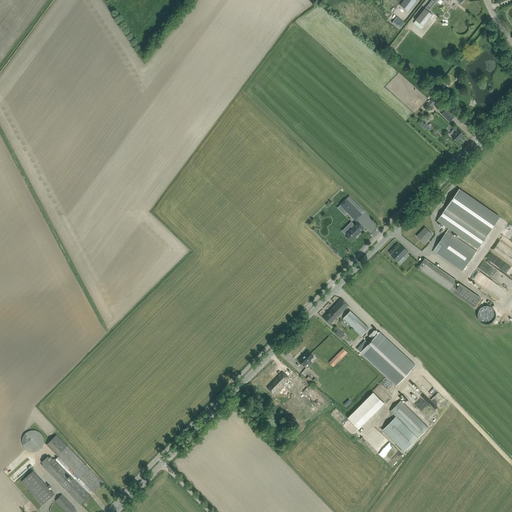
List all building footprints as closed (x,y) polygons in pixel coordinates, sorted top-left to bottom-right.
[(417,0),(404,0),(400,5),(408,11),(417,0)] [(425,9),(416,20),(423,26),(424,26),(433,15),(429,11),(430,10),(437,2),(440,5),(444,1),(444,0),(448,0),(449,0),(457,0),(458,1),(461,3),(463,1),(463,0),(431,0),(426,7),(425,9)] [(399,29),(405,23),(397,16),(392,22),(399,29)] [(430,107),(437,101),(433,98),(427,104),(430,107)] [(448,108),(441,114),(449,122),(456,116),(448,108)] [(449,134),(452,137),(457,141),(464,135),(459,130),(456,127),(449,134)] [(459,189),(437,221),(449,228),(448,230),(453,234),(455,232),(478,249),(487,235),(500,217),(459,189)] [(361,214),(346,198),(339,205),(355,220),(361,214)] [(364,229),(357,222),(344,235),(351,242),(364,229)] [(426,227),(417,236),(424,242),(431,235),(427,232),(429,231),(426,227)] [(453,235),(453,234),(448,230),(434,250),(463,271),(476,251),(453,235)] [(511,241),(503,235),(502,240),(511,246),(511,249),(511,250),(511,249),(511,247),(510,247),(506,245),(502,244),(507,247),(505,250),(510,251),(508,252),(511,253),(511,241)] [(409,252),(402,245),(391,255),(398,262),(404,256),(409,252)] [(418,269),(454,293),(474,307),(481,298),(460,283),(459,286),(455,283),(457,280),(425,258),(418,269)] [(500,284),(506,276),(483,261),(478,269),(500,284)] [(493,293),(498,286),(478,271),(472,279),(493,293)] [(348,305),(345,302),(342,299),(323,318),(330,324),(348,305)] [(363,336),(369,328),(350,312),(343,319),(363,336)] [(334,332),(342,339),(345,336),(337,328),(334,332)] [(365,340),(357,349),(361,352),(360,353),(385,377),(396,386),(402,380),(415,365),(380,332),(378,333),(374,330),(369,336),(373,339),(370,342),(368,341),(367,342),(365,340)] [(333,366),(348,352),(344,348),(330,363),(333,366)] [(309,351),(299,361),(304,366),(314,356),(309,351)] [(267,387),(271,391),(275,395),(280,390),(278,389),(283,384),(284,384),(290,378),(282,371),(280,373),(281,374),(279,375),(267,387)] [(390,391),(395,386),(386,377),(380,383),(390,391)] [(359,429),(385,403),(374,392),(348,418),(359,429)] [(351,396),(343,404),(346,407),(355,399),(351,396)] [(383,430),(404,451),(428,427),(401,401),(390,411),(396,416),(383,430)] [(30,431),(28,432),(26,432),(25,434),(24,435),(24,436),(23,438),(22,439),(22,441),(22,442),(23,444),(23,446),(24,447),(26,449),(27,450),(28,451),(30,452),(32,452),(33,452),(34,452),(37,451),(38,451),(40,450),(41,449),(42,448),(43,446),(44,445),(44,443),(44,442),(44,440),(44,438),(43,436),(42,435),(41,433),(39,432),(38,431),(36,430),(34,430),(32,430),(30,431)] [(47,444),(59,456),(56,459),(55,458),(54,459),(51,456),(49,457),(48,456),(42,462),(43,464),(42,465),(80,504),(90,495),(88,493),(91,490),(93,492),(103,482),(99,479),(67,445),(57,434),(47,444)] [(33,471),(22,481),(43,505),(54,494),(33,471)] [(62,494),(56,501),(66,511),(72,511),(76,509),(62,494)]
